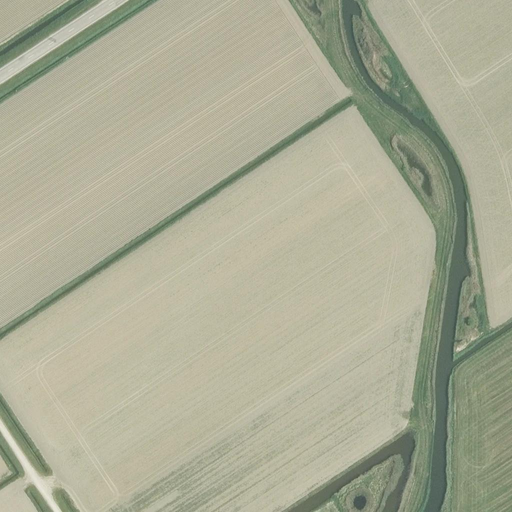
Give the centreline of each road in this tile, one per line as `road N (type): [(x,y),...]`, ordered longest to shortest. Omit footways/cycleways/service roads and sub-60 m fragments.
road 1 (track): [(415,511),(450,219),(439,171),(356,80),(335,0)]
road 2 (tertiary): [(0,76),(116,0)]
